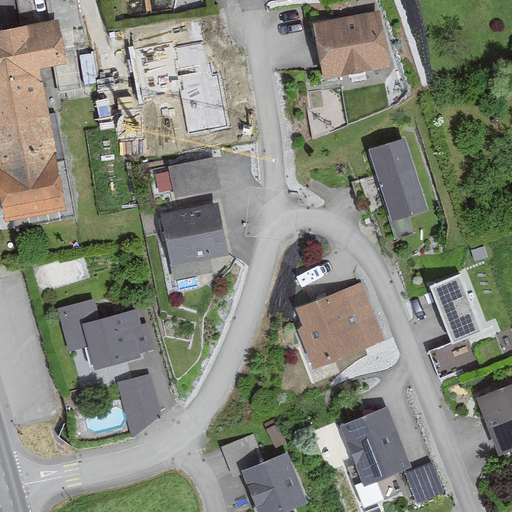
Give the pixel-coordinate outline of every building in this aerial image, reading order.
[(389,66),(379,13),(316,25),(327,78),(389,66)] [(55,16),(0,26),(0,224),(1,227),(71,214),(43,67),(63,63),(55,16)] [(427,211),(405,138),(370,149),(392,222),(427,211)] [(170,168),(176,197),(219,188),(213,159),(170,168)] [(206,208),(206,204),(163,212),(174,276),(213,269),(211,257),(229,254),(220,205),(206,208)] [(486,329),(462,274),(431,287),(455,343),(486,329)] [(305,328),(300,330),(314,368),(382,342),(360,284),(297,307),(305,328)] [(99,319),(93,298),(57,309),(70,351),(89,345),(96,367),(142,354),(138,341),(150,337),(141,307),(99,319)] [(460,371),(449,344),(428,352),(439,379),(460,371)] [(133,435),(159,414),(148,374),(118,382),(133,435)] [(511,446),(511,384),(478,397),(499,451),(511,446)] [(411,466),(389,406),(344,423),(366,482),(411,466)] [(277,511),(305,501),(286,453),(262,462),(251,435),(220,447),(233,479),(245,475),(259,511),(277,511)] [(441,489),(429,463),(405,474),(416,500),(441,489)]
